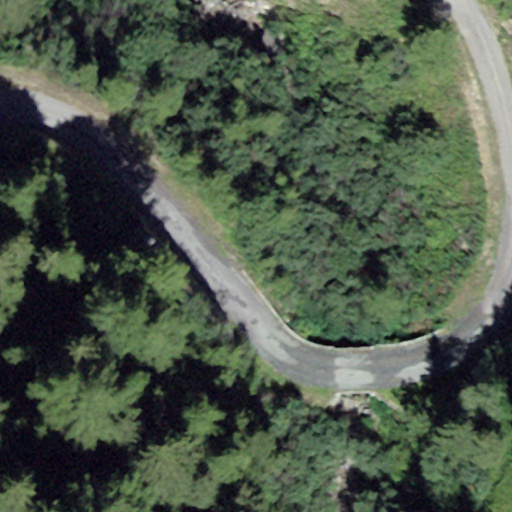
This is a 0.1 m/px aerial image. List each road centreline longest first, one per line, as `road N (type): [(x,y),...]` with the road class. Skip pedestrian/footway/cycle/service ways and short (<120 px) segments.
road 1 (track): [(0,105),(23,102),(82,122),(273,337),(315,365),(377,368),(450,352),(511,285)]
road 2 (track): [(511,130),(504,93),(451,0)]
